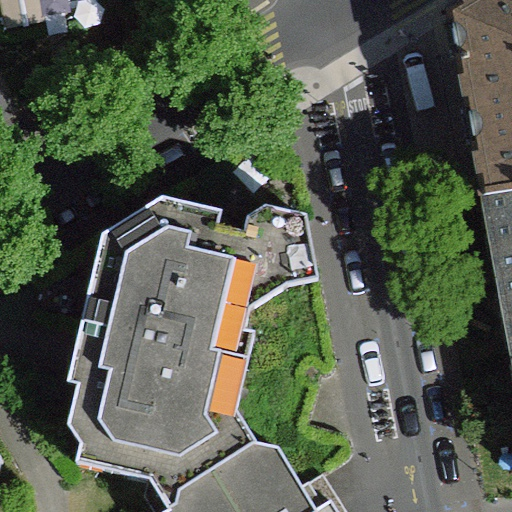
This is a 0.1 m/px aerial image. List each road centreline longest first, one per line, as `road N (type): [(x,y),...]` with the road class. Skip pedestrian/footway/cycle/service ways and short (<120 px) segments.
road 1 (residential): [(432,511),(336,6)]
road 2 (residential): [(336,6),(0,213)]
